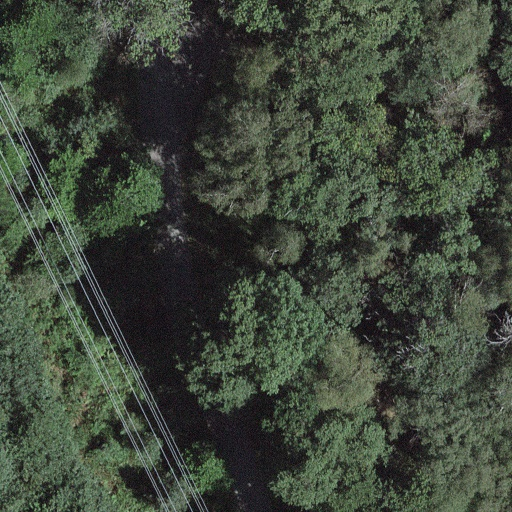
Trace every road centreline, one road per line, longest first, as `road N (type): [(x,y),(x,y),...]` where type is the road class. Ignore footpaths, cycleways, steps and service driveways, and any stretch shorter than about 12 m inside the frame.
road 1 (track): [(255,511),(178,287),(149,0)]
road 2 (track): [(323,0),(451,170),(511,276)]
